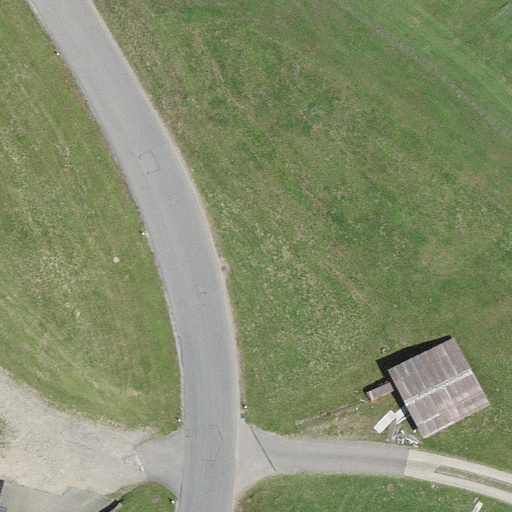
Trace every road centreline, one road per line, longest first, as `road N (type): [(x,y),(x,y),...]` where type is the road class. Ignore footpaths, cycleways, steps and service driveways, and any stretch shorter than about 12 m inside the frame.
road 1 (tertiary): [(58,0),(142,143),(197,287),(214,401),(203,511)]
road 2 (track): [(211,462),(354,458),(511,492)]
